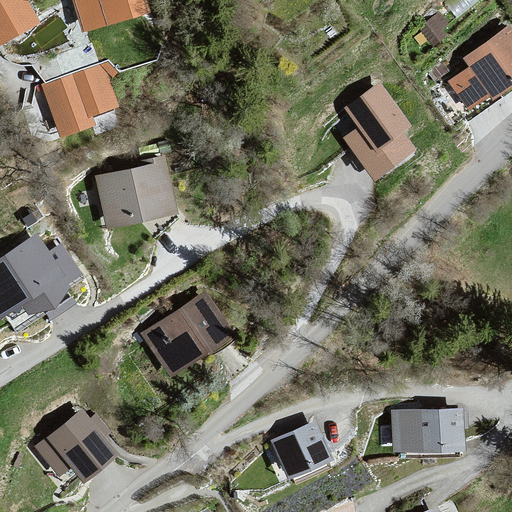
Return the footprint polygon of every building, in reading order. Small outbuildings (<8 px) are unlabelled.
[(26,0),(0,0),(0,41),(38,21),(26,0)] [(148,0),(71,0),(81,31),(151,9),(148,0)] [(511,80),(511,27),(509,23),(462,56),(491,96),(511,80)] [(118,105),(103,62),(40,84),(58,135),(94,123),(91,115),(118,105)] [(340,105),(355,126),(341,136),(372,180),(417,148),(403,129),(409,122),(378,79),(340,105)] [(142,163),(93,173),(105,227),(177,212),(165,153),(141,158),(142,163)] [(36,232),(0,255),(0,316),(20,303),(26,312),(53,306),(70,287),(66,281),(79,272),(60,243),(49,251),(36,232)] [(236,337),(206,292),(142,333),(172,378),(236,337)] [(82,408),(36,447),(59,476),(69,468),(83,484),(120,453),(82,408)] [(464,451),(462,408),(392,411),(394,454),(464,451)] [(333,456),(317,422),(270,443),(286,478),(333,456)] [(442,511),(436,499),(412,511),(442,511)]
